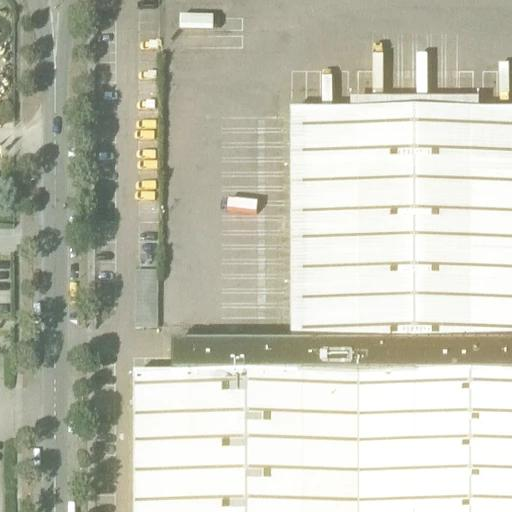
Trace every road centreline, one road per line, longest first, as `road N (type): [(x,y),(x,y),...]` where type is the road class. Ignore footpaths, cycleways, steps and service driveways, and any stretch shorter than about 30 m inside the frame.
road 1 (unknown): [(511,44),(344,31),(284,42),(257,59),(228,88),(211,133),(191,336)]
road 2 (residential): [(58,511),(51,0)]
road 3 (unknown): [(56,340),(191,336)]
